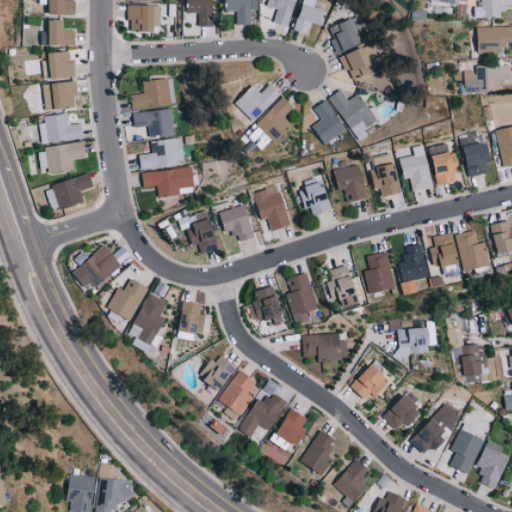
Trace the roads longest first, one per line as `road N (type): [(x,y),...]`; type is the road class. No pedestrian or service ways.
road 1 (residential): [(104,0),(106,101),(123,212),(152,259),(182,274),(214,276),(511,198)]
road 2 (residential): [(266,262),(243,277),(231,305),(244,341),(329,401),(413,478),(486,511)]
road 3 (secondary): [(235,511),(128,418),(20,247)]
road 4 (secondary): [(20,247),(21,284),(85,402),(193,511)]
road 5 (residential): [(106,56),(267,47),(293,51),(307,68)]
